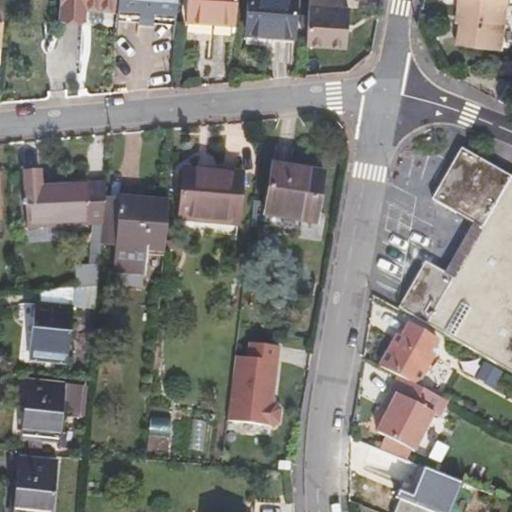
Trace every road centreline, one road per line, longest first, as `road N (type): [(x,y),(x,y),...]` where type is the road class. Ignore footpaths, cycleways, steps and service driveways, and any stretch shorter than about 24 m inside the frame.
road 1 (unclassified): [(387,89),(324,386),(324,511)]
road 2 (residential): [(387,89),(0,121)]
road 3 (residential): [(511,132),(387,89)]
